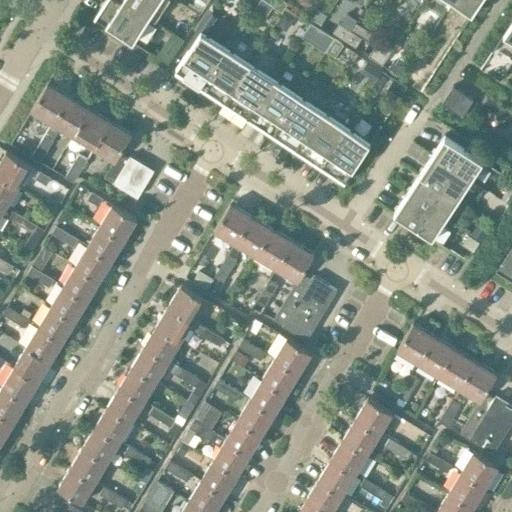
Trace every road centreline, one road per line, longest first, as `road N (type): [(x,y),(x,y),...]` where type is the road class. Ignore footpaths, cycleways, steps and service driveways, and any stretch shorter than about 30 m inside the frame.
road 1 (residential): [(1,511),(65,388),(99,346),(211,146)]
road 2 (residential): [(254,511),(395,261)]
road 3 (residential): [(395,261),(211,146)]
road 4 (residential): [(211,146),(40,23)]
road 5 (residential): [(511,342),(395,261)]
